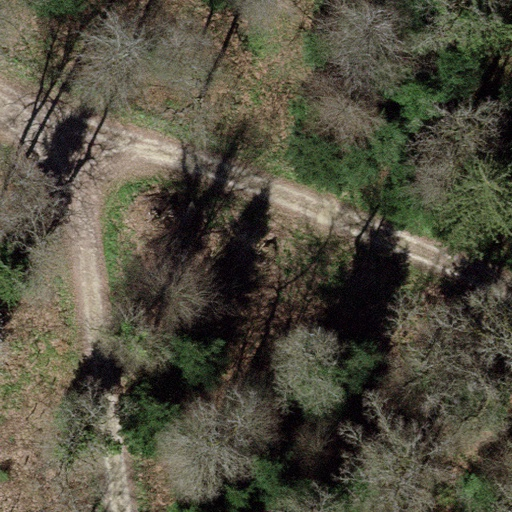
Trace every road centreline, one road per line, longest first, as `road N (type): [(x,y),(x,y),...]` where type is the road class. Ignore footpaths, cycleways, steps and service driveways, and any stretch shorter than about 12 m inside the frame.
road 1 (track): [(0,96),(241,176),(511,285)]
road 2 (track): [(119,511),(60,119)]
